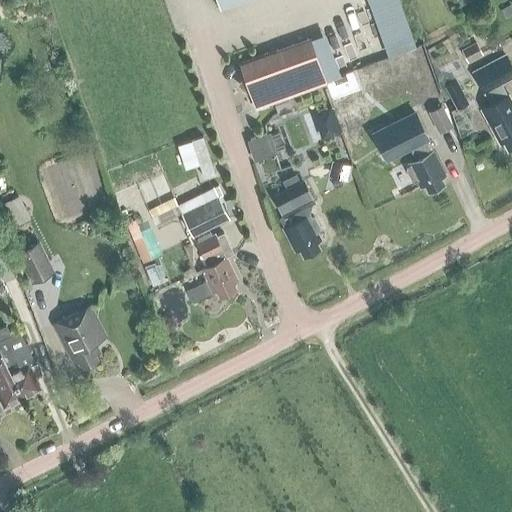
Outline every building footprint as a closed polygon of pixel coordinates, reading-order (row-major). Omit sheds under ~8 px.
[(240,86),(251,96),(256,109),(324,85),(308,40),(240,64),(245,79),(240,86)] [(475,43),(461,50),(467,63),(482,55),(475,43)] [(503,142),(507,150),(511,147),(511,101),(508,95),(507,96),(501,84),(511,77),(511,68),(505,55),(473,73),(490,105),(481,110),(500,144),(503,142)] [(365,70),(352,74),(357,85),(369,81),(365,70)] [(445,87),(456,109),(468,103),(456,81),(445,87)] [(428,110),(437,131),(451,125),(442,104),(428,110)] [(339,132),(330,105),(312,112),(321,138),(339,132)] [(415,114),(375,134),(386,157),(409,146),(415,158),(409,161),(410,163),(408,164),(409,165),(407,166),(406,169),(412,181),(415,182),(416,181),(420,188),(424,186),(427,192),(444,184),(441,178),(445,176),(432,149),(429,151),(423,139),(427,138),(415,114)] [(246,138),(254,160),(276,152),(267,130),(246,138)] [(202,134),(189,138),(201,177),(214,173),(202,134)] [(331,162),(328,176),(347,181),(351,166),(331,162)] [(284,216),(285,215),(290,225),(282,229),(293,251),(299,248),(303,256),(319,248),(316,243),(319,241),(316,234),(318,233),(319,230),(315,220),(311,219),(309,220),(308,217),(311,205),(314,203),(304,182),(275,196),(284,216)] [(231,199),(220,203),(213,188),(176,207),(152,218),(155,226),(180,214),(191,237),(228,219),(237,216),(231,199)] [(18,196),(0,204),(0,208),(10,229),(29,219),(18,196)] [(0,223),(0,254),(3,253),(3,251),(11,248),(1,223),(0,223)] [(216,294),(219,300),(236,291),(233,284),(239,281),(215,236),(196,247),(204,263),(213,258),(216,265),(202,273),(213,295),(216,294)] [(15,252),(31,283),(54,271),(39,240),(15,252)] [(192,302),(209,293),(203,280),(186,289),(192,302)] [(62,343),(73,365),(77,363),(81,370),(97,362),(94,356),(98,354),(93,344),(105,338),(91,307),(53,325),(62,343)] [(0,362),(18,401),(39,390),(32,377),(35,375),(36,372),(34,364),(32,363),(31,363),(15,333),(5,338),(0,328),(0,362)] [(18,401),(0,362),(0,406),(2,410),(18,402),(17,401),(18,401)]
